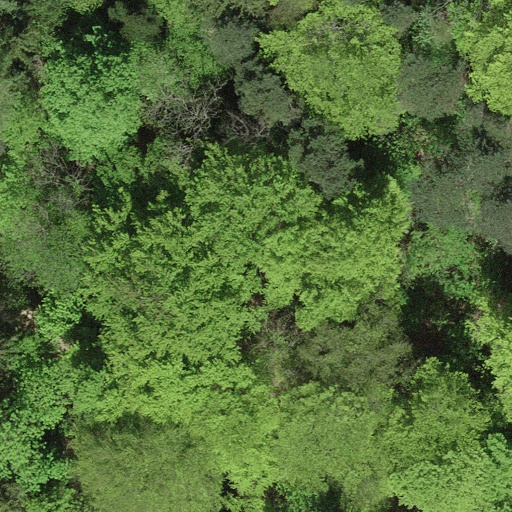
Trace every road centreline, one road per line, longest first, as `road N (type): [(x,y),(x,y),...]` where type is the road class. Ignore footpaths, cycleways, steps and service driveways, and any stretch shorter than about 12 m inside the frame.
road 1 (track): [(394,511),(283,370),(181,189),(147,152),(118,136),(77,132),(34,148),(0,174)]
road 2 (track): [(0,292),(171,511)]
